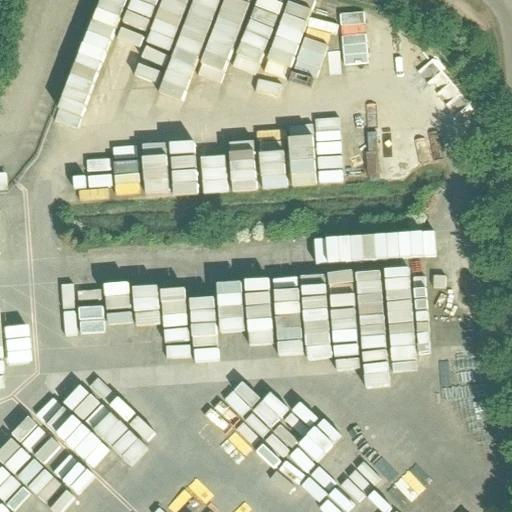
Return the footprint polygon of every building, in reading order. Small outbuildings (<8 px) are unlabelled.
[(114,122),(144,131),(183,0),(94,0),(62,108),(86,115),(86,113),(114,122)] [(190,0),(166,72),(190,80),(216,0),(190,0)] [(220,0),(193,86),(218,94),(248,0),(220,0)] [(250,92),(284,0),(256,0),(226,83),(250,92)] [(311,31),(321,3),(312,0),(288,0),(282,21),(311,31)] [(341,14),(344,65),(368,64),(366,13),(341,14)] [(22,196),(0,197),(0,254),(25,253),(22,196)] [(352,274),(352,263),(328,264),(328,275),(352,274)] [(117,319),(115,285),(93,286),(96,320),(117,319)] [(0,384),(2,384),(1,373),(29,371),(24,299),(0,301),(0,384)] [(354,328),(350,303),(340,304),(329,306),(335,339),(343,338),(342,330),(354,328)] [(380,333),(378,304),(359,305),(361,334),(380,333)] [(435,419),(463,448),(481,431),(452,402),(435,419)] [(36,459),(53,442),(27,415),(10,431),(36,459)] [(0,467),(0,501),(10,511),(14,511),(29,497),(0,467)] [(376,509),(403,484),(388,468),(367,488),(378,499),(372,505),(376,509)]
